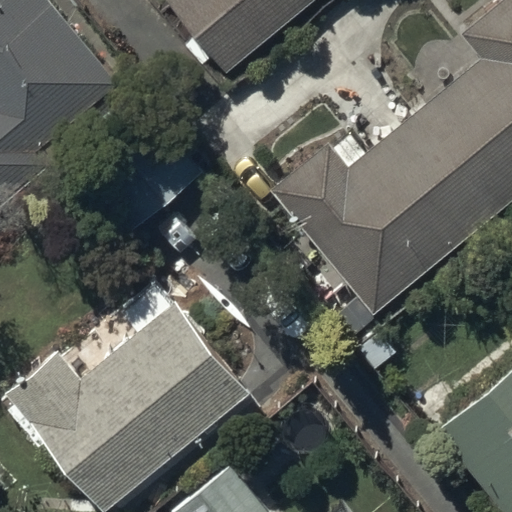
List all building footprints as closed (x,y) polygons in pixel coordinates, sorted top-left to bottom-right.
[(121,77),(58,0),(0,0),(0,197),(47,159),(35,145),(56,128),(69,143),(88,128),(76,113),(121,77)] [(309,0),(169,0),(228,69),(309,0)] [(371,305),(511,188),(511,0),(497,0),(464,28),(482,52),(365,148),(350,129),(334,142),(329,136),(271,184),(371,305)] [(201,167),(162,117),(91,172),(130,223),(201,167)] [(56,342),(4,384),(104,508),(250,382),(176,298),(172,302),(146,272),(112,301),(132,324),(79,369),(56,342)] [(511,511),(511,358),(436,420),(511,511)] [(164,508),(167,511),(273,511),(228,456),(164,508)]
